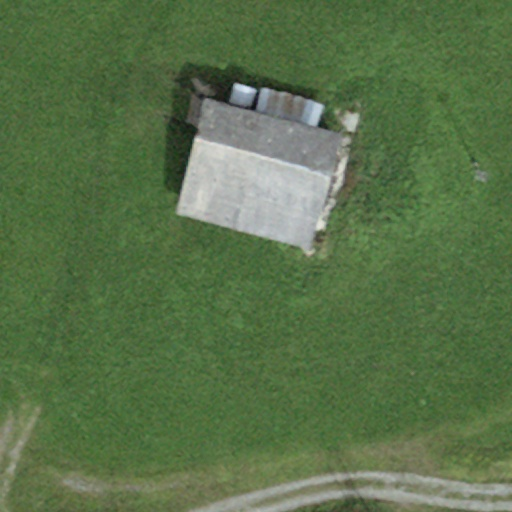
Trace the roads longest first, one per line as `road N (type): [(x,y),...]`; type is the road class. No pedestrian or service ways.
road 1 (track): [(0,486),(66,335),(103,83),(170,0)]
road 2 (track): [(511,496),(332,487),(238,511)]
